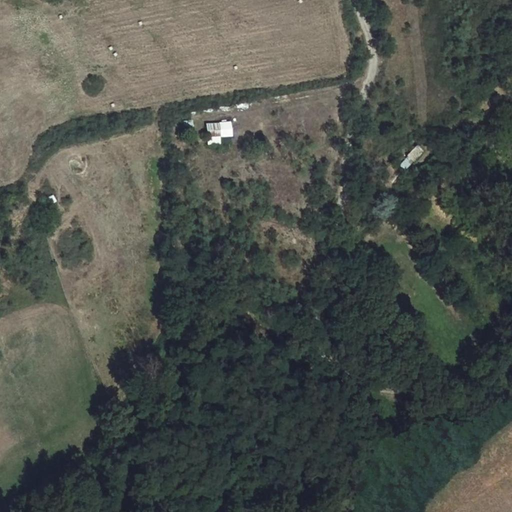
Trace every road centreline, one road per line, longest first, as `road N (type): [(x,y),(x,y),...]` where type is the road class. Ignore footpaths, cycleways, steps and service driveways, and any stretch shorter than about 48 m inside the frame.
road 1 (track): [(146,383),(209,298),(228,293),(251,294),(396,380),(446,374),(483,346),(511,309)]
road 2 (track): [(310,329),(374,73),(356,0)]
road 3 (track): [(409,379),(429,428),(424,458),(389,511)]
